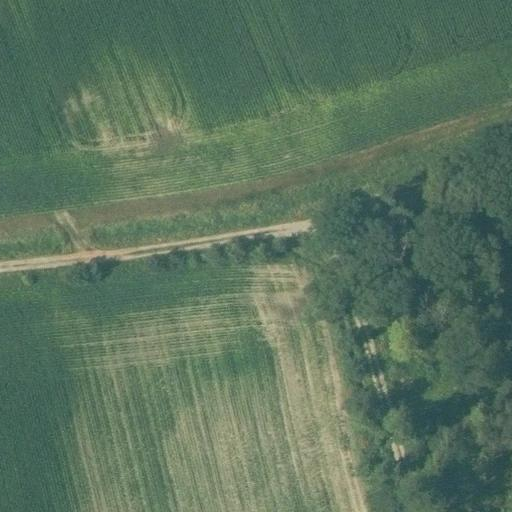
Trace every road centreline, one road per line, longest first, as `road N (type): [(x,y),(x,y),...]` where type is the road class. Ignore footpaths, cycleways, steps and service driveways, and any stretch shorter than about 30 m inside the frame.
road 1 (track): [(333,220),(268,240),(0,272)]
road 2 (track): [(333,220),(415,511)]
road 3 (track): [(511,162),(333,220)]
